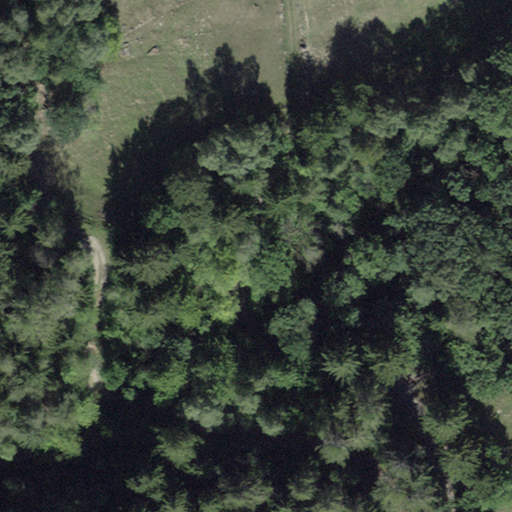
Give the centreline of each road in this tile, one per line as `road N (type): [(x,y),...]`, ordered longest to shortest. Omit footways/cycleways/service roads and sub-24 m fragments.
road 1 (track): [(288,0),(296,115),(249,246),(242,301),(252,329),(297,352),(374,365),(405,384),(448,511)]
road 2 (track): [(251,511),(175,331),(0,151)]
